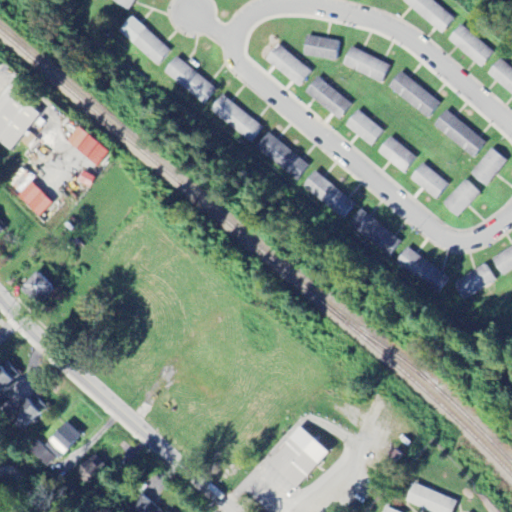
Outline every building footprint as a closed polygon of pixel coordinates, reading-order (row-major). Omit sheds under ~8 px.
[(130,12),(137,0),(112,0),(112,1),(130,12)] [(442,36),(455,21),(432,0),(406,0),(405,2),(442,36)] [(172,53),(135,17),(120,32),(157,68),(172,53)] [(449,40),(481,69),(495,55),(462,25),(449,40)] [(339,61),(341,41),(307,38),(305,58),(339,61)] [(301,89),(314,74),(281,45),(268,61),(301,89)] [(344,67),(384,85),(393,67),(353,48),(344,67)] [(204,106),(218,90),(179,57),(165,73),(204,106)] [(511,67),(502,59),(488,74),(511,95),(511,67)] [(390,88),(430,120),(443,104),(403,72),(390,88)] [(307,96),(344,121),(355,104),(318,79),(307,96)] [(0,140),(15,152),(45,114),(15,90),(0,108),(0,140)] [(264,130),(225,95),(212,111),(250,145),(264,130)] [(386,133),(361,111),(347,125),(373,148),(386,133)] [(488,143),(448,111),(435,127),(476,159),(488,143)] [(105,166),(116,149),(83,128),(72,146),(105,166)] [(257,150),(298,183),(311,166),(270,134),(257,150)] [(406,175),(419,159),(391,138),(379,153),(406,175)] [(472,176),(488,189),(509,162),(493,149),(472,176)] [(451,186),(424,164),(411,180),(438,202),(451,186)] [(356,206),(318,171),(304,186),(342,221),(356,206)] [(482,193),(466,180),(445,206),(461,219),(482,193)] [(54,205),(33,182),(18,196),(38,219),(54,205)] [(388,260),(402,244),(364,209),(350,225),(388,260)] [(0,239),(9,231),(0,222),(0,239)] [(451,279),(407,248),(395,265),(439,296),(451,279)] [(504,278),(511,272),(511,249),(493,261),(504,278)] [(499,282),(488,265),(455,285),(465,302),(499,282)] [(41,308),(60,291),(43,272),(24,290),(41,308)] [(24,379),(12,362),(0,370),(0,374),(5,381),(0,384),(0,388),(4,393),(24,379)] [(31,427),(51,411),(39,396),(18,412),(31,427)] [(83,437),(70,423),(44,448),(41,444),(32,453),(49,470),(83,437)] [(335,453),(306,427),(273,464),(301,490),(335,453)] [(91,490),(112,471),(99,456),(78,475),(91,490)] [(429,511),(457,511),(462,502),(417,484),(409,504),(429,511)] [(134,511),(165,511),(145,495),(132,511),(134,511)]
